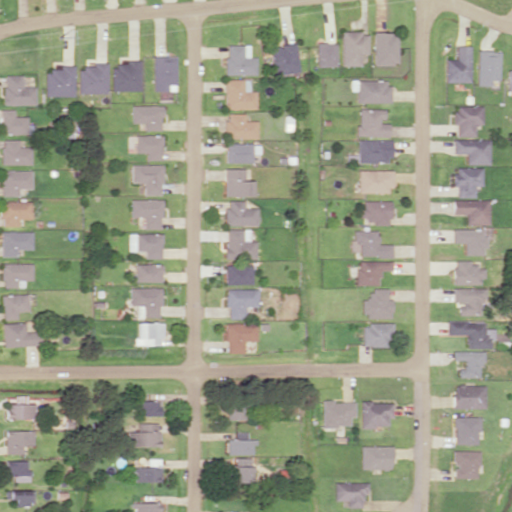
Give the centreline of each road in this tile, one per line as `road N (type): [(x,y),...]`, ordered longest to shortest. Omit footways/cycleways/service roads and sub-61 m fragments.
road 1 (residential): [(422,0),(410,511)]
road 2 (residential): [(192,11),(194,511)]
road 3 (residential): [(24,22),(287,0),(511,20)]
road 4 (residential): [(0,372),(419,367)]
